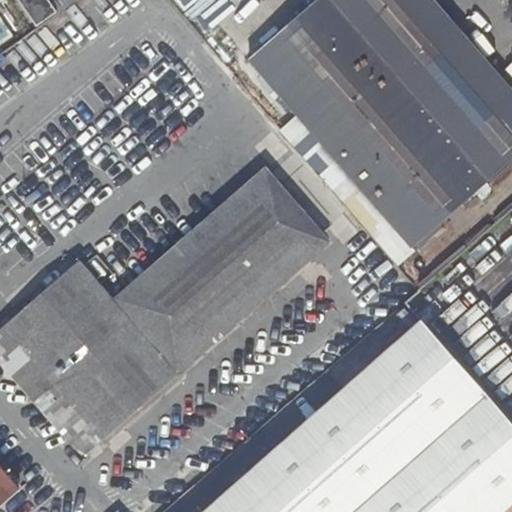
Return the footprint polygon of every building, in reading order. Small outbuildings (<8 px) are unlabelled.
[(20,0),(41,28),(60,15),(49,0),(20,0)] [(49,0),(60,15),(73,5),(70,0),(49,0)] [(175,0),(184,9),(194,0),(175,0)] [(316,0),(248,59),(410,246),(511,157),(511,91),(432,0),(316,0)] [(511,0),(490,0),(475,14),(511,56),(511,0)] [(331,243),(268,170),(116,300),(180,374),(331,243)] [(180,374),(116,300),(83,262),(5,328),(1,325),(0,325),(0,341),(9,334),(102,442),(180,374)] [(511,511),(511,426),(422,322),(268,459),(207,511),(511,511)] [(0,341),(0,373),(77,464),(102,442),(9,334),(0,341)] [(0,467),(0,508),(20,491),(0,467)]
